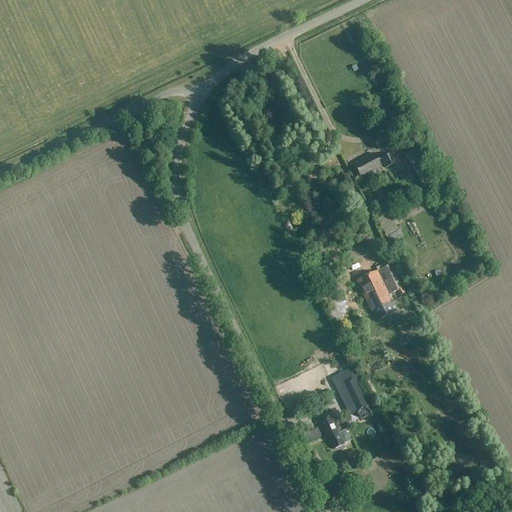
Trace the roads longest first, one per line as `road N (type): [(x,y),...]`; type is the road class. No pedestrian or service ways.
road 1 (unclassified): [(324,511),(180,210),(178,151),(203,95)]
road 2 (unclassified): [(203,95),(167,93),(0,173)]
road 3 (unclassified): [(203,95),(239,60),(363,0)]
